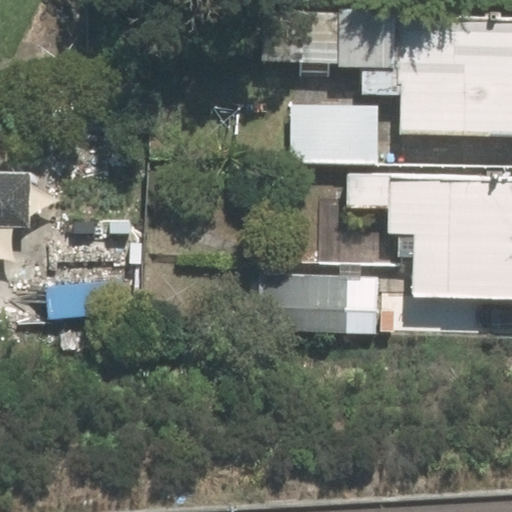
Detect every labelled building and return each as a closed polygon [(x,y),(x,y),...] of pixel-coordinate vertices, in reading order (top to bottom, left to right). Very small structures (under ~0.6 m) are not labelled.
[(511,18),(282,8),(279,67),(354,70),(352,94),(391,96),(389,138),(511,143),(511,18)] [(376,106),(281,102),(279,164),(374,167),(376,106)] [(511,176),(367,169),(366,177),(337,175),(335,210),(378,212),(377,238),(402,239),(399,298),(511,303),(511,176)] [(0,236),(20,237),(22,177),(0,176),(0,236)] [(377,279),(273,272),(269,330),(372,337),(377,279)]
